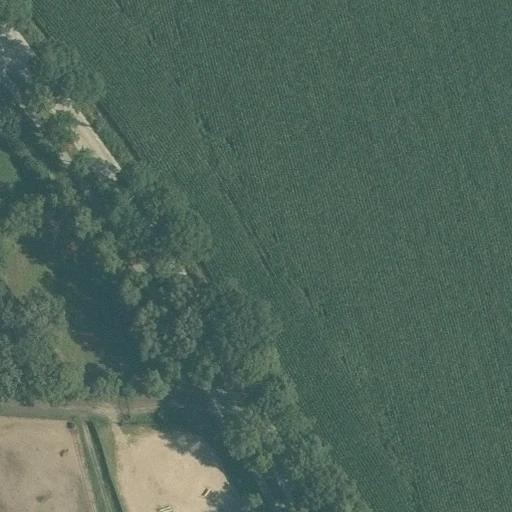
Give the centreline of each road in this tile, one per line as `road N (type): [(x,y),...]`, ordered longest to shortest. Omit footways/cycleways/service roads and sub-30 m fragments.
road 1 (tertiary): [(306,511),(104,166),(0,35)]
road 2 (track): [(0,401),(97,409),(215,402),(239,393)]
